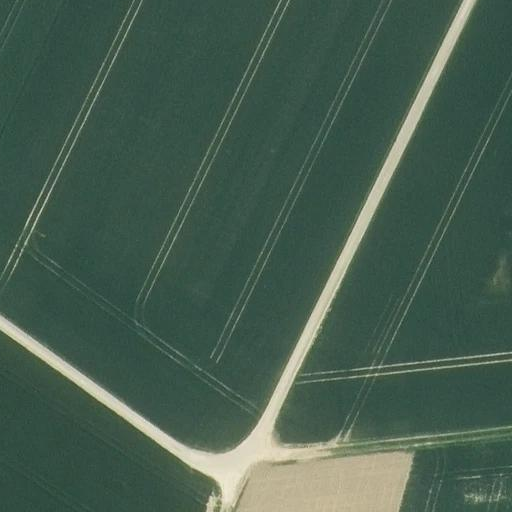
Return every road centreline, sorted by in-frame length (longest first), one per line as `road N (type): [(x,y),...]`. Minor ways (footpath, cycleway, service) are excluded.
road 1 (track): [(470,0),(262,435),(236,471),(204,466),(0,322)]
road 2 (track): [(247,455),(511,432)]
